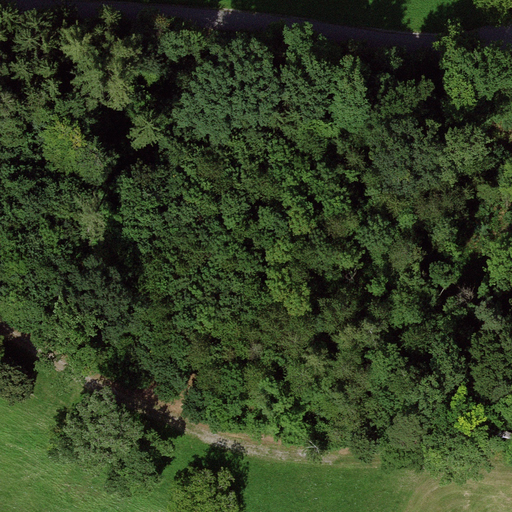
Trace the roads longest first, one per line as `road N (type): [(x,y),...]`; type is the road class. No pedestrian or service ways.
road 1 (unclassified): [(0,9),(259,25),(422,46),(511,36)]
road 2 (track): [(0,327),(59,365),(212,434)]
